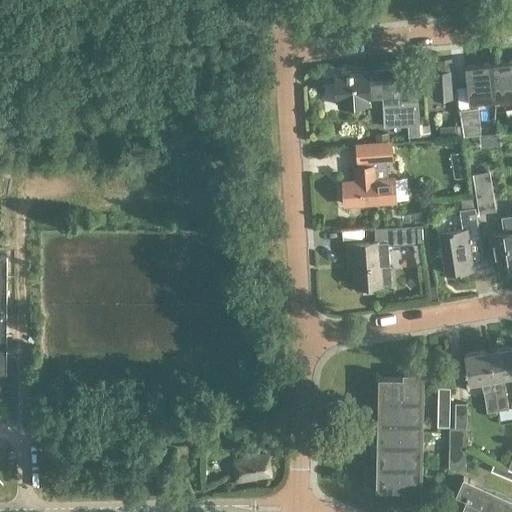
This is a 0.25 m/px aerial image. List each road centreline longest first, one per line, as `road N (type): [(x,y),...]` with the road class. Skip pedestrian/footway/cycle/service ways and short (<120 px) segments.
road 1 (residential): [(298,343),(287,51)]
road 2 (residential): [(287,51),(511,31)]
road 3 (residential): [(298,343),(511,308)]
road 4 (residential): [(300,511),(298,343)]
